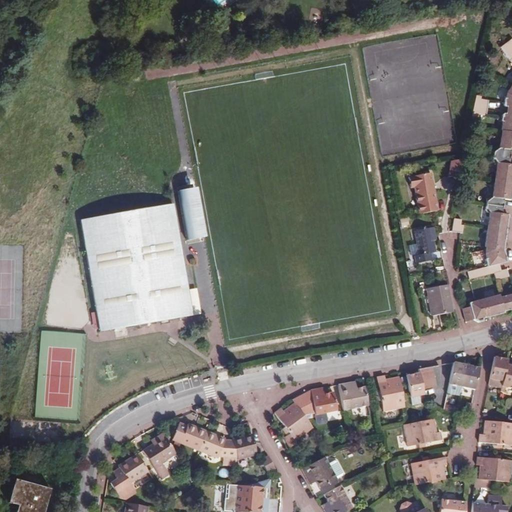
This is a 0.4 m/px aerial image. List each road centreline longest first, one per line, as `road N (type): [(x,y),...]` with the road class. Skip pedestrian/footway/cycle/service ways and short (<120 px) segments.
road 1 (residential): [(244,382),(487,335)]
road 2 (residential): [(79,511),(92,459),(115,431),(244,382)]
road 3 (residential): [(468,511),(471,480),(461,454),(487,335)]
